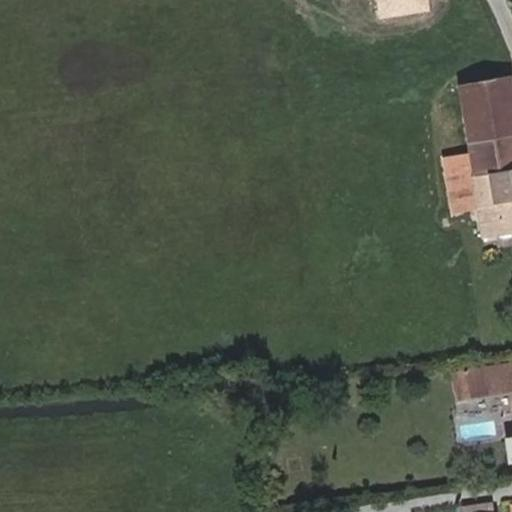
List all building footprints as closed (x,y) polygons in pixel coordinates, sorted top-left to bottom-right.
[(511,96),(510,83),(462,89),(472,158),(448,162),(457,214),(482,211),(487,240),(511,235),(511,96)] [(511,368),(486,373),(487,385),(511,381),(511,368)] [(493,399),(495,426),(509,425),(506,398),(493,399)] [(296,400),(276,405),(280,425),(300,421),(296,400)] [(493,499),(466,502),(467,511),(492,511),(494,511),(493,499)]
